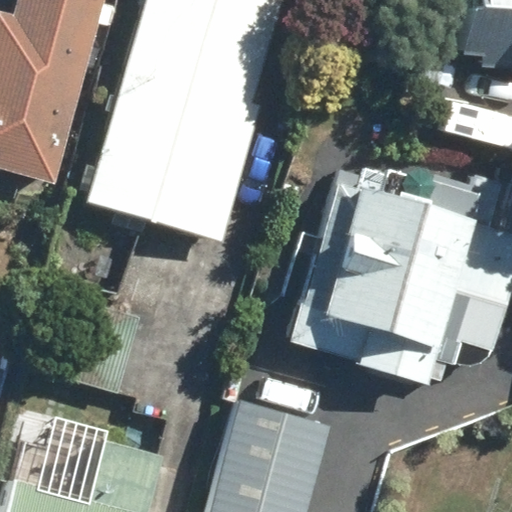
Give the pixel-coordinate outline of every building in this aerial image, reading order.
[(0,163),(55,179),(103,0),(16,0),(15,7),(0,3),(0,163)] [(141,0),(85,201),(224,240),(263,102),(256,101),(284,0),(141,0)] [(511,0),(479,0),(466,47),(511,49),(511,0)] [(490,353),(511,275),(511,232),(477,223),(480,213),(475,211),(482,189),(391,161),(385,164),(381,182),(364,177),(362,183),(341,176),(293,337),(429,379),(440,377),(447,362),(463,365),(479,361),(490,353)] [(0,400),(9,368),(0,365),(0,400)] [(241,396),(210,511),(309,511),(334,420),(241,396)] [(158,511),(150,510),(164,452),(104,434),(88,494),(17,474),(6,511),(158,511)]
